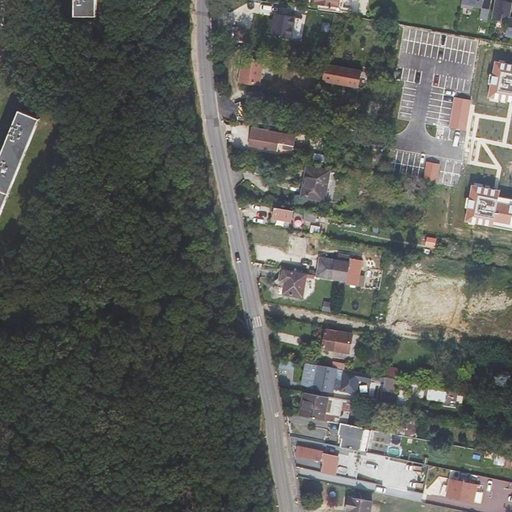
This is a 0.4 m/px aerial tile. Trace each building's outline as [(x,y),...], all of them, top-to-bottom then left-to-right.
[(74,0),(75,15),(96,15),(96,0),(74,0)] [(462,0),(461,7),(473,9),(474,6),(482,7),(480,18),(488,19),(491,0),(462,0)] [(511,4),(511,2),(499,0),(496,0),(493,19),(508,22),(506,35),(511,36),(511,18),(510,18),(511,4)] [(273,34),(298,39),(302,19),(276,14),(273,34)] [(234,39),(245,41),(247,29),(237,27),(234,39)] [(432,38),(432,36),(414,33),(411,47),(449,55),(452,42),(432,38)] [(239,81),(258,84),(263,62),(243,58),(239,81)] [(327,63),(323,81),(349,86),(353,68),(327,63)] [(0,158),(0,215),(40,118),(20,110),(0,158)] [(484,140),(506,144),(511,118),(489,113),(484,140)] [(295,150),(295,147),(297,136),(253,127),(249,146),(277,151),(278,144),(286,145),(286,149),(295,150)] [(308,147),(318,149),(320,140),(309,137),(308,147)] [(426,159),(414,156),(412,165),(424,167),(426,159)] [(308,168),(303,196),(324,200),(329,171),(308,168)] [(443,218),(463,222),(467,202),(455,199),(454,206),(446,204),(443,218)] [(293,211),(275,207),(273,219),(292,222),(293,211)] [(338,258),(362,263),(363,260),(351,258),(351,256),(339,254),(338,258)] [(358,286),(362,263),(338,258),(338,261),(320,257),(317,277),(349,282),(349,285),(358,286)] [(283,294),(304,298),(308,274),(283,270),(281,281),(285,282),(283,294)] [(351,354),(354,335),(327,330),(323,349),(351,354)] [(329,358),(327,367),(338,368),(345,370),(347,361),(329,358)] [(327,367),(308,363),(304,385),(315,389),(333,393),(334,389),(357,393),(361,373),(345,370),(343,382),(335,380),(338,368),(327,367)] [(398,379),(399,368),(386,366),(385,377),(398,379)] [(382,391),(397,394),(400,380),(385,377),(382,391)] [(383,392),(382,399),(396,402),(397,395),(383,392)] [(326,414),(329,397),(306,393),(302,416),(334,422),(336,416),(326,414)] [(410,436),(415,413),(405,411),(401,434),(410,436)] [(361,451),(366,428),(358,426),(341,423),(339,435),(343,435),(341,447),(361,451)] [(296,456),(325,462),(327,454),(298,447),(296,456)] [(342,505),(346,506),(345,509),(344,511),(363,511),(365,503),(343,499),(342,505)]
